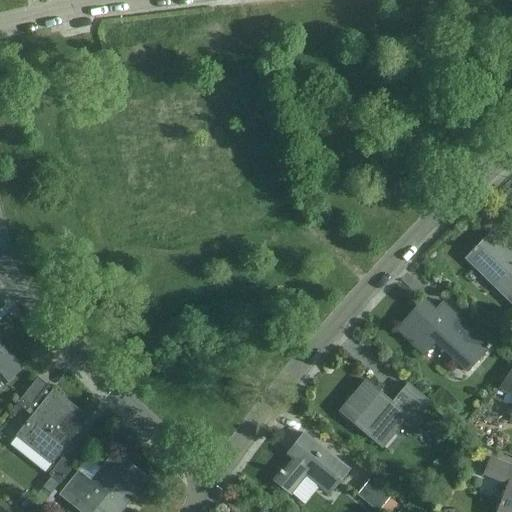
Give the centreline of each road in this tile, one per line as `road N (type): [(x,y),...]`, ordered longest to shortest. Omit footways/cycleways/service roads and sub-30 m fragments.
road 1 (residential): [(206,479),(312,351),(511,152)]
road 2 (residential): [(206,479),(5,293),(0,272)]
